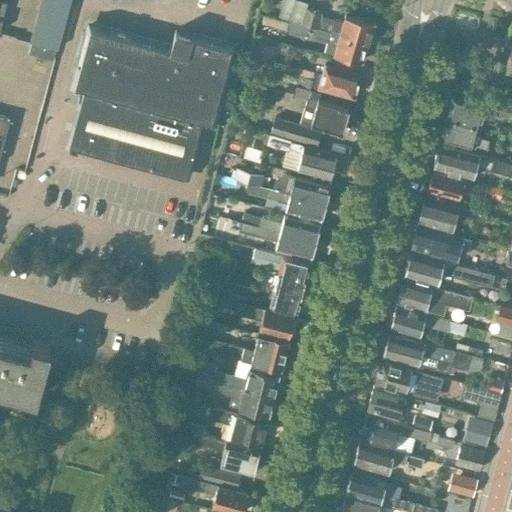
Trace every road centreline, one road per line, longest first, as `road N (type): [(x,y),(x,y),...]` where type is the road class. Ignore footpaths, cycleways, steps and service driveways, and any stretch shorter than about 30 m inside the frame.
road 1 (tertiary): [(293,511),(412,65)]
road 2 (residential): [(19,210),(173,251),(150,331),(0,288)]
road 3 (residential): [(19,210),(48,153),(84,0)]
